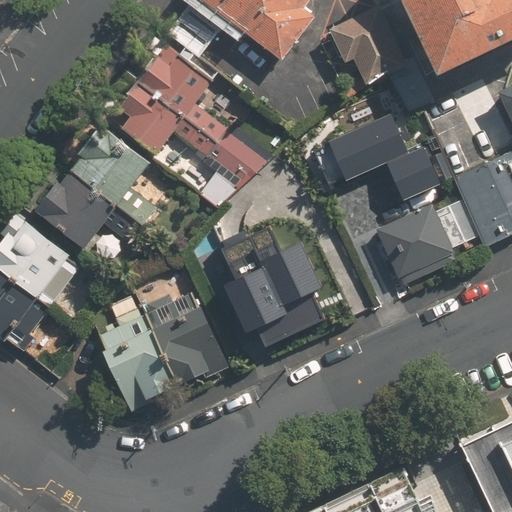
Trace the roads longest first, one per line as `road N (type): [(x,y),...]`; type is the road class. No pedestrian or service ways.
road 1 (residential): [(511,310),(190,455)]
road 2 (residential): [(190,455),(108,468),(69,453),(0,401)]
road 3 (residential): [(0,132),(100,0)]
